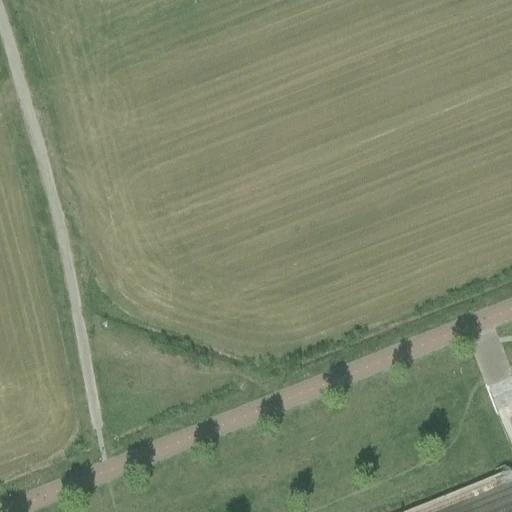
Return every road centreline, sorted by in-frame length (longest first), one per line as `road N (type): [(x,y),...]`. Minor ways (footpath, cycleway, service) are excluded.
road 1 (unclassified): [(7,511),(511,307)]
road 2 (unclassified): [(77,329),(43,165),(0,31)]
